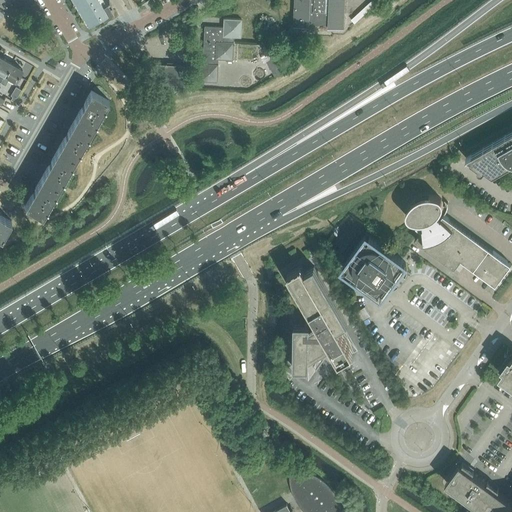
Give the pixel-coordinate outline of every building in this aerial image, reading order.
[(75,0),(88,20),(106,9),(108,12),(113,9),(107,0),(103,0),(102,1),(101,0),(75,0)] [(294,0),(293,27),(309,27),(309,24),(328,25),(327,28),(344,29),(343,29),(344,0),(294,0)] [(199,63),(199,81),(217,82),(218,59),(233,60),(233,58),(234,37),(241,37),(241,19),(223,18),(223,19),(223,25),(223,27),(204,26),(203,63),(199,63)] [(0,57),(0,72),(4,74),(11,63),(0,57)] [(266,61),(275,76),(280,72),(272,58),(266,61)] [(11,63),(4,74),(0,81),(5,85),(9,77),(15,81),(22,69),(11,63)] [(153,83),(184,85),(185,65),(155,63),(153,83)] [(92,129),(108,99),(91,89),(84,102),(82,101),(79,106),(81,107),(74,119),(92,129)] [(75,157),(92,129),(74,119),(67,131),(65,129),(63,134),(64,135),(58,147),(75,157)] [(511,131),(466,158),(466,159),(469,157),(471,159),(470,160),(477,165),(478,165),(477,167),(478,169),(479,171),(481,171),(483,170),(485,168),(493,173),(511,162),(511,131)] [(75,157),(58,147),(51,159),(49,158),(46,163),(48,164),(41,176),(59,186),(75,157)] [(59,186),(41,176),(34,188),(32,187),(30,192),(32,193),(24,205),(42,215),(59,186)] [(447,208),(443,207),(443,206),(443,205),(443,204),(443,203),(443,202),(443,201),(442,201),(442,200),(442,199),(441,199),(441,198),(440,198),(439,197),(438,197),(438,196),(437,196),(436,196),(435,196),(433,195),(432,195),(431,195),(430,195),(428,195),(427,195),(426,195),(425,196),(424,196),(422,196),(421,196),(420,197),(419,197),(418,198),(417,199),(416,199),(415,200),(414,200),(413,201),(412,202),(412,203),(411,204),(410,204),(409,205),(409,206),(408,208),(407,209),(407,210),(406,211),(406,212),(406,213),(406,214),(406,215),(406,216),(407,216),(407,217),(407,218),(408,218),(408,219),(409,219),(409,220),(410,220),(412,221),(413,221),(414,221),(415,222),(417,222),(418,222),(419,222),(420,222),(422,222),(423,223),(423,226),(422,226),(421,226),(419,226),(418,226),(417,226),(416,226),(421,230),(415,239),(454,268),(461,259),(474,269),(495,285),(511,264),(489,248),(444,215),(447,208)] [(0,237),(1,238),(11,220),(0,214),(0,237)] [(342,267),(381,295),(406,262),(367,234),(342,267)] [(317,359),(325,354),(323,351),(330,346),(339,362),(353,354),(338,329),(347,324),(314,266),(305,272),(301,266),(287,274),(315,322),(310,325),(310,323),(294,323),(294,368),(309,368),(310,358),(317,354),(317,359)] [(370,316),(365,306),(356,312),(361,321),(370,316)] [(511,355),(502,370),(511,377),(511,355)] [(511,511),(511,501),(497,490),(499,488),(488,480),(486,482),(472,472),(474,470),(463,462),(447,484),(457,491),(456,493),(472,504),(473,502),(482,509),(481,511),(482,511),(511,511)] [(338,500),(335,495),(333,492),(331,489),(328,486),(326,484),(322,481),(318,478),(315,476),(315,475),(308,473),(305,473),(305,472),(291,471),(291,475),(291,479),(291,482),(292,485),(293,490),(294,494),(296,494),(297,497),(296,498),(298,502),(300,504),(302,507),(304,510),(306,511),(341,511),(342,511),(341,508),(340,504),(338,500)] [(270,511),(294,511),(293,509),(291,510),(287,503),(270,511)]
